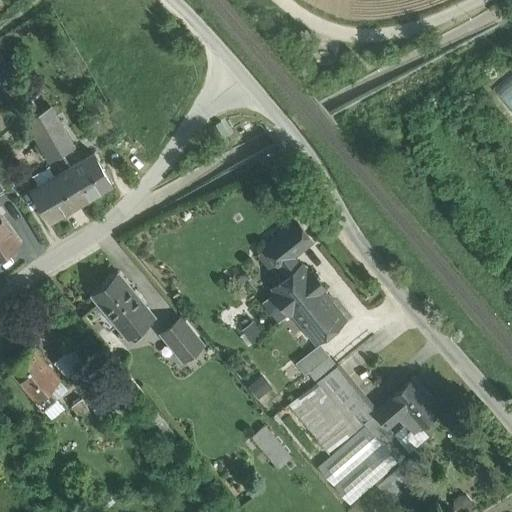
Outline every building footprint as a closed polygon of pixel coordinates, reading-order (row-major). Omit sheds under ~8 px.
[(50,104),(38,111),(62,152),(74,145),(59,121),(50,104)] [(62,152),(38,111),(26,119),(50,159),(62,152)] [(94,152),(70,166),(87,197),(112,183),(94,152)] [(87,197),(70,166),(31,188),(49,219),(87,197)] [(0,172),(0,193),(9,188),(0,172)] [(0,254),(19,241),(0,215),(0,254)] [(279,265),(288,275),(300,266),(292,256),(311,240),(296,221),(265,246),(279,265)] [(279,265),(265,246),(256,253),(271,272),(279,265)] [(300,266),(288,275),(273,287),(276,290),(273,292),(289,313),(292,310),(315,340),(343,318),(320,288),(323,286),(312,272),(309,275),(301,265),(300,266)] [(90,294),(117,326),(119,325),(129,337),(153,317),(143,304),(145,303),(118,271),(90,294)] [(183,360),(203,344),(180,316),(160,332),(183,360)] [(255,322),(244,331),(251,341),(263,332),(255,322)] [(305,373),(308,370),(329,354),(320,343),(296,362),(305,373)] [(32,345),(6,366),(42,408),(54,398),(47,390),(60,379),(32,345)] [(329,354),(308,370),(316,381),(337,364),(329,354)] [(356,427),(363,421),(374,411),(375,411),(374,411),(337,364),(316,381),(289,402),(328,451),(356,427)] [(262,374),(247,386),(258,398),(272,385),(262,374)] [(414,375),(388,399),(400,412),(415,429),(441,406),(414,375)] [(375,411),(374,411),(385,425),(386,424),(400,412),(388,399),(374,411),(375,411)] [(374,411),(363,421),(366,424),(347,440),(317,466),(349,503),(408,451),(394,434),(394,433),(386,424),(385,425),(374,411)] [(264,426),(251,436),(277,467),(289,457),(264,426)]
